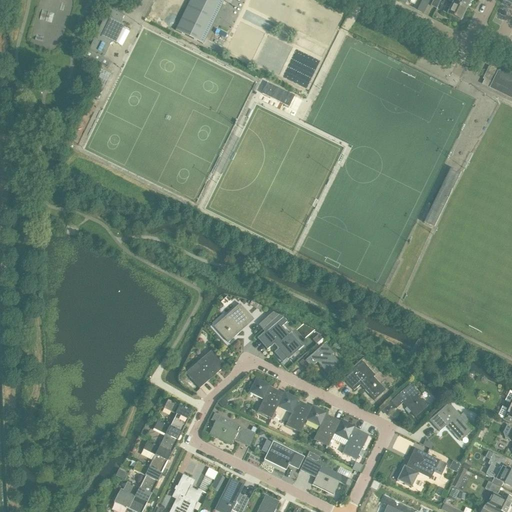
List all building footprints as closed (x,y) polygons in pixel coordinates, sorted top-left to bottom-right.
[(189,0),(175,30),(202,44),(212,22),(222,1),(223,0),(189,0)] [(433,0),(430,6),(437,9),(441,0),(433,0)] [(466,10),(471,0),(449,0),(449,1),(453,3),(466,10)] [(466,10),(453,3),(450,9),(445,7),(442,12),(461,21),(466,10)] [(113,43),(122,24),(120,23),(123,15),(109,9),(90,49),(104,56),(111,42),(113,43)] [(83,57),(85,58),(103,67),(106,68),(110,62),(86,50),(83,56),(83,57)] [(485,80),(483,85),(511,98),(511,66),(490,56),(486,64),(490,66),(484,79),(485,80)] [(92,91),(89,96),(98,100),(111,74),(102,70),(100,69),(98,73),(100,74),(92,91)] [(267,83),(262,94),(289,107),(294,96),(267,83)] [(433,228),(460,173),(449,168),(423,223),(433,228)] [(228,343),(253,320),(239,305),(214,327),(228,343)] [(288,334),(281,326),(286,322),(283,318),(278,316),(262,330),(264,332),(257,339),(267,350),(274,344),(278,349),(275,352),(283,362),(286,358),(288,360),(303,346),(290,332),(288,334)] [(316,344),(322,340),(318,335),(312,340),(316,344)] [(341,366),(332,356),(333,354),(324,344),(305,361),(311,368),(317,363),(329,377),(341,366)] [(199,389),(226,366),(212,350),(186,373),(199,389)] [(385,391),(373,378),(375,376),(363,363),(343,380),(353,391),(360,386),(374,401),(385,391)] [(441,363),(438,368),(447,373),(451,368),(441,363)] [(272,419),(277,407),(283,395),(269,389),(271,386),(256,378),(249,393),(263,400),(257,412),(272,419)] [(427,408),(417,397),(419,396),(409,386),(390,403),(396,410),(402,404),(415,418),(427,408)] [(299,399),(284,392),(283,395),(277,407),(291,414),(285,426),(300,433),(306,421),(305,421),(311,409),(298,403),(299,399)] [(223,398),(218,403),(222,408),(224,406),(226,406),(227,405),(228,404),(226,398),(223,398)] [(182,434),(192,412),(168,400),(164,409),(175,415),(169,427),(169,428),(182,434)] [(460,416),(449,404),(430,421),(440,432),(446,426),(460,442),(471,432),(464,424),(469,420),(463,413),(460,416)] [(328,447),(334,435),(339,423),(326,416),(327,413),(313,406),(311,409),(305,421),(306,421),(320,428),(314,440),(328,447)] [(510,411),(502,407),(498,417),(511,423),(511,408),(510,411)] [(215,423),(209,435),(231,446),(234,440),(249,447),(255,434),(254,433),(256,429),(252,427),(250,431),(214,414),(211,421),(215,423)] [(356,461),(368,437),(354,430),(356,427),(341,420),(339,423),(334,435),(348,442),(342,454),(356,461)] [(171,454),(182,434),(169,428),(169,427),(158,421),(153,429),(165,435),(159,447),(159,448),(171,454)] [(511,428),(507,426),(503,433),(505,438),(508,439),(511,441),(511,449),(511,450),(511,428)] [(161,475),(171,454),(159,448),(159,447),(147,442),(143,450),(155,456),(149,468),(148,469),(161,475)] [(298,470),(304,458),(273,442),(264,460),(286,471),(288,466),(298,470)] [(397,481),(411,488),(419,473),(431,479),(434,472),(442,475),(447,465),(414,449),(406,467),(404,466),(397,481)] [(345,486),(348,479),(311,461),(314,455),(309,453),(300,471),(316,478),(312,485),(327,492),(328,489),(334,492),(339,483),(345,486)] [(491,466),(486,475),(494,478),(492,483),(501,488),(503,483),(511,487),(511,470),(502,466),(504,460),(493,454),(488,464),(491,466)] [(452,461),(449,469),(456,473),(460,465),(452,461)] [(151,495),(161,475),(148,469),(149,468),(137,462),(133,471),(145,477),(139,489),(138,489),(151,495)] [(353,470),(359,473),(362,467),(356,463),(353,469),(353,470)] [(457,489),(466,471),(460,468),(451,486),(457,489)] [(121,471),(118,477),(125,480),(128,474),(121,471)] [(196,503),(202,492),(191,487),(194,482),(183,476),(172,498),(177,500),(170,511),(187,511),(193,502),(196,503)] [(233,511),(243,511),(249,500),(239,495),(243,486),(230,479),(222,495),(215,510),(218,511),(230,511),(231,511),(233,511)] [(497,495),(501,488),(488,482),(485,489),(497,495)] [(142,511),(151,495),(138,489),(139,489),(127,483),(123,491),(120,490),(114,503),(132,511),(142,511)] [(501,511),(507,511),(511,503),(511,497),(505,494),(502,499),(492,494),(487,504),(497,509),(497,510),(501,511)] [(278,511),(275,510),(279,503),(265,496),(257,511),(278,511)] [(414,511),(387,498),(383,505),(387,507),(384,511),(414,511)]
